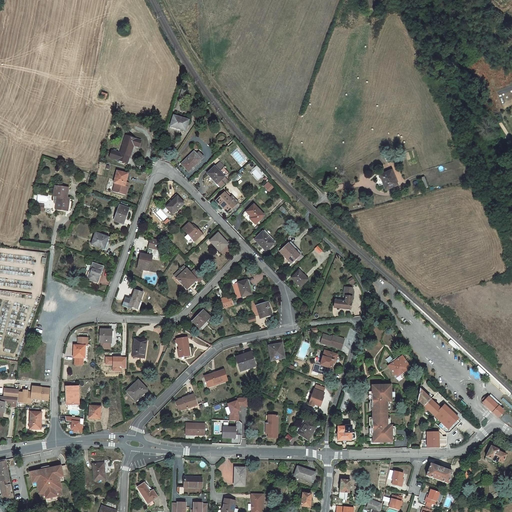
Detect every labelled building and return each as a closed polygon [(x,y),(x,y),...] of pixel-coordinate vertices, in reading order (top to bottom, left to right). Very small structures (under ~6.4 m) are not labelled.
[(177,128),(186,131),(189,121),(174,116),(171,126),(177,128)] [(141,141),(126,136),(120,154),(112,151),(110,157),(128,163),(130,157),(134,145),(139,147),(141,141)] [(182,165),(189,172),(202,160),(197,155),(194,152),(188,158),(187,160),(188,161),(187,162),(186,161),(182,165)] [(215,167),(219,171),(224,167),(220,162),(215,167)] [(215,167),(207,174),(217,184),(221,188),(229,181),(225,177),(224,177),(228,173),(224,168),(220,172),(219,171),(215,167)] [(397,184),(391,169),(380,174),(381,177),(384,184),(386,189),(397,184)] [(128,187),(128,186),(125,186),(126,182),(128,174),(117,171),(114,183),(115,183),(113,192),(126,195),(128,187)] [(54,203),(56,204),(58,204),(58,209),(58,210),(68,211),(69,201),(67,200),(67,198),(69,188),(55,186),(54,196),(55,196),(54,203)] [(225,193),(232,201),(234,199),(227,191),(225,193)] [(224,207),(228,212),(236,205),(238,203),(234,199),(232,201),(225,193),(216,201),(223,208),(224,207)] [(173,214),(184,203),(177,196),(166,207),(173,214)] [(254,205),(247,212),(252,217),(250,219),(255,224),(264,216),(254,205)] [(126,208),(120,206),(115,221),(123,224),(129,209),(126,208)] [(193,227),(189,223),(183,229),(195,241),(202,234),(195,227),(194,229),(193,227)] [(274,243),(263,232),(255,240),(263,248),(260,251),(263,254),(274,243)] [(96,233),(92,245),(104,249),(106,244),(105,244),(108,237),(96,233)] [(228,243),(218,233),(210,241),(220,252),(224,249),(223,248),(228,243)] [(158,257),(161,241),(150,239),(147,255),(141,254),(140,258),(138,258),(136,268),(149,271),(152,256),(158,257)] [(280,252),(284,256),(285,255),(292,263),(296,259),(299,261),(303,258),(303,257),(300,255),(293,247),(294,246),(290,242),(280,252)] [(302,253),(294,246),(293,247),(300,255),(302,253)] [(291,263),(292,263),(285,255),(284,256),(291,263)] [(86,264),(87,266),(88,267),(86,271),(87,271),(84,278),(97,283),(103,267),(93,264),(89,263),(88,263),(87,263),(86,264)] [(199,282),(203,278),(195,269),(191,274),(184,266),(181,269),(183,272),(177,279),(187,289),(197,280),(199,282)] [(174,276),(177,279),(183,272),(181,269),(174,276)] [(292,278),(301,287),(307,281),(302,276),(303,275),(299,271),(292,278)] [(251,294),(249,286),(247,281),(238,283),(233,285),(237,298),(242,297),(251,294)] [(335,301),(334,308),(351,310),(352,297),(353,298),(354,292),(352,288),(347,288),(346,296),(346,297),(345,302),(335,301)] [(132,307),(137,309),(143,293),(135,290),(132,298),(131,298),(130,299),(126,298),(123,306),(131,309),(132,307)] [(229,302),(221,305),(223,309),(231,307),(234,306),(232,301),(229,302)] [(272,314),(268,303),(257,307),(260,318),(272,314)] [(203,311),(198,316),(197,315),(195,317),(197,318),(193,322),(200,328),(210,318),(203,311)] [(100,342),(101,343),(111,343),(112,336),(110,335),(110,330),(101,330),(100,342)] [(323,335),(321,343),(341,350),(344,339),(333,336),(333,338),(323,335)] [(188,348),(189,348),(187,337),(177,339),(178,345),(179,344),(179,349),(178,349),(179,358),(189,356),(188,348)] [(135,339),(132,357),(145,359),(147,341),(135,339)] [(451,339),(448,342),(458,351),(460,349),(451,339)] [(285,358),(282,344),(269,346),(271,361),(285,358)] [(74,346),(74,358),(85,358),(85,346),(74,346)] [(325,351),(320,366),(331,369),(333,363),(333,361),(335,361),(337,355),(325,351)] [(250,353),(236,358),(241,371),(255,366),(250,353)] [(402,360),(401,358),(398,359),(395,362),(403,373),(406,370),(405,368),(407,367),(409,366),(404,359),(402,360)] [(403,373),(395,362),(391,364),(389,366),(391,368),(389,369),(394,376),(396,375),(398,373),(399,375),(403,373)] [(477,367),(485,374),(486,373),(479,366),(477,367)] [(227,380),(223,371),(205,377),(208,387),(227,380)] [(147,390),(138,381),(127,392),(135,400),(141,394),(142,395),(147,390)] [(372,386),(372,392),(372,397),(375,397),(375,400),(372,400),(370,400),(370,403),(372,403),(372,410),(369,411),(369,418),(372,418),(373,426),(370,426),(371,429),(373,429),(375,429),(375,432),(373,432),(373,437),(373,443),(392,442),(392,436),(392,427),(392,426),(390,426),(388,426),(387,418),(387,409),(387,402),(390,402),(392,402),(391,401),(391,392),(391,385),(372,386)] [(27,393),(26,403),(31,404),(31,399),(48,401),(49,389),(32,387),(32,392),(32,394),(27,393)] [(68,404),(77,404),(77,387),(66,388),(66,397),(67,397),(68,404)] [(431,400),(420,389),(418,400),(424,406),(431,400)] [(315,390),(314,390),(309,405),(313,407),(314,404),(316,405),(320,407),(324,397),(323,397),(324,393),(315,390)] [(26,403),(27,393),(27,391),(23,391),(23,393),(18,392),(18,398),(17,402),(26,403)] [(444,405),(448,402),(438,392),(431,400),(440,409),(444,405)] [(178,400),(179,401),(182,410),(197,405),(194,395),(178,400)] [(18,398),(0,396),(0,412),(3,413),(4,413),(5,402),(6,402),(6,403),(11,403),(11,405),(17,406),(17,402),(18,398)] [(489,398),(498,407),(500,405),(491,396),(489,398)] [(503,411),(498,407),(489,398),(488,397),(487,398),(484,401),(483,403),(485,404),(491,410),(498,416),(498,417),(503,411)] [(241,411),(241,407),(248,407),(248,399),(229,399),(230,421),(239,421),(239,411),(241,411)] [(424,406),(428,410),(448,429),(458,419),(444,405),(440,409),(431,400),(424,406)] [(89,418),(100,419),(101,407),(90,406),(89,417),(89,418)] [(30,429),(41,430),(42,412),(31,412),(30,429)] [(80,418),(67,416),(66,420),(73,421),(72,429),(74,429),(79,430),(79,432),(83,432),(84,425),(80,425),(80,422),(80,418)] [(268,438),(277,438),(278,416),(270,416),(269,424),(266,424),(266,434),(268,434),(268,438)] [(306,421),(306,420),(297,434),(308,441),(317,427),(317,426),(307,419),(306,421)] [(186,423),(185,435),(205,436),(205,424),(186,423)] [(337,432),(338,441),(351,441),(351,440),(354,439),(355,438),(355,434),(354,433),(352,433),(351,426),(345,426),(345,427),(338,427),(338,432),(337,432)] [(236,428),(223,427),(222,438),(236,438),(236,435),(236,433),(236,428)] [(427,440),(427,448),(439,448),(439,444),(446,444),(446,440),(427,440)] [(497,461),(502,464),(506,455),(498,451),(499,450),(491,446),(486,457),(493,460),(493,461),(496,463),(497,461)] [(6,462),(0,462),(0,477),(1,481),(10,480),(6,462)] [(93,464),(94,480),(106,479),(105,470),(104,470),(103,463),(93,464)] [(452,472),(431,464),(426,476),(448,484),(452,472)] [(42,470),(30,473),(32,483),(37,482),(38,486),(39,494),(40,494),(41,500),(46,499),(52,498),(57,497),(62,496),(60,490),(61,490),(60,482),(59,478),(63,477),(61,466),(50,469),(42,470)] [(315,473),(298,467),(295,476),(312,482),(315,473)] [(468,467),(463,480),(466,481),(468,476),(470,477),(473,469),(468,467)] [(245,468),(235,468),(234,486),(245,486),(245,468)] [(393,481),(392,484),(402,487),(403,483),(401,482),(402,479),(403,474),(394,471),(392,480),(393,481)] [(202,478),(184,477),(184,486),(190,486),(190,488),(202,488),(202,478)] [(340,492),(339,498),(346,501),(347,493),(349,493),(350,481),(341,480),(340,492)] [(8,481),(0,483),(2,490),(3,490),(4,495),(3,496),(0,496),(2,502),(3,501),(14,499),(13,494),(10,494),(9,491),(12,490),(11,484),(8,485),(8,481)] [(144,483),(138,488),(148,503),(157,497),(153,491),(150,493),(144,483)] [(426,498),(425,502),(427,502),(432,504),(434,505),(435,501),(436,502),(440,493),(431,490),(429,495),(428,498),(426,498)] [(311,494),(303,493),(301,506),(310,507),(311,494)] [(263,511),(264,494),(252,494),(251,504),(253,504),(253,510),(251,510),(251,511),(263,511)] [(393,495),(389,508),(399,511),(400,506),(402,501),(403,498),(393,495)] [(236,501),(225,499),(222,511),(237,511),(238,509),(237,509),(237,507),(235,506),(236,501)] [(369,500),(366,508),(379,511),(380,511),(382,504),(369,500)] [(177,504),(172,504),(171,511),(185,511),(186,503),(177,503),(177,504)] [(202,503),(194,503),(193,511),(207,511),(208,505),(202,504),(202,503)]
